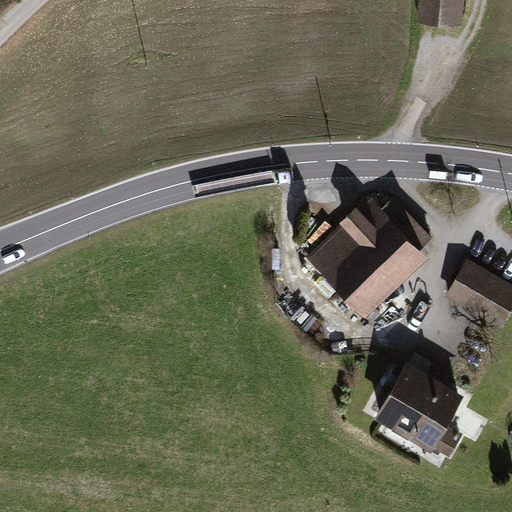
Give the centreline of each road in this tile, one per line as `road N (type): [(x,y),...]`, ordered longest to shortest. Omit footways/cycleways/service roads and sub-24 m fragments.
road 1 (secondary): [(511,175),(355,160),(224,173),(150,193),(0,253)]
road 2 (track): [(478,0),(401,161)]
